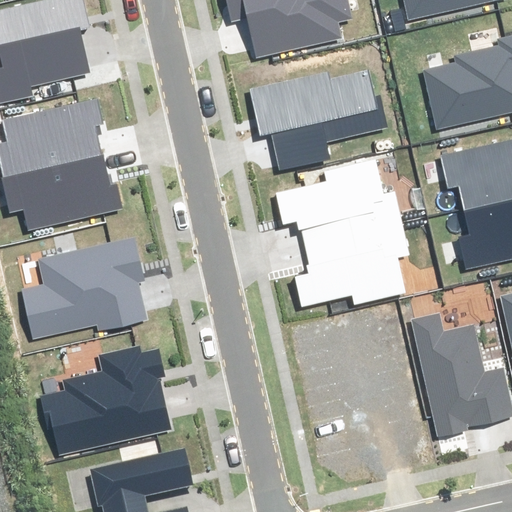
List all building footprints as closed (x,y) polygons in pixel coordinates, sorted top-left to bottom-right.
[(0,69),(0,101),(31,94),(29,85),(90,71),(80,30),(89,28),(82,0),(49,0),(0,11),(0,53),(3,68),(0,69)] [(228,0),(233,20),(249,16),(258,57),(341,38),(337,22),(351,19),(346,0),(228,0)] [(404,0),(408,19),(490,0),(404,0)] [(423,71),(436,127),(511,110),(511,35),(500,39),(502,46),(455,57),(456,63),(423,71)] [(327,71),(251,89),(262,136),(273,133),(281,169),(330,158),(326,140),(380,128),(367,73),(330,82),(327,71)] [(0,168),(2,177),(103,154),(96,126),(102,124),(97,101),(4,122),(9,142),(0,144),(0,168)] [(459,183),(465,210),(511,199),(511,140),(442,156),(448,186),(459,183)] [(103,154),(2,177),(10,212),(24,208),(29,230),(123,208),(117,185),(110,187),(103,154)] [(305,245),(402,223),(395,192),(384,195),(376,161),(327,172),(329,181),(276,193),(283,224),(299,220),(305,245)] [(511,258),(511,199),(465,210),(470,235),(460,238),(467,268),(511,258)] [(410,254),(402,223),(305,245),(312,274),(295,278),(302,306),(353,294),(355,304),(405,292),(397,257),(410,254)] [(23,290),(34,338),(98,324),(99,330),(146,319),(138,280),(143,279),(133,239),(39,261),(45,286),(23,290)] [(511,294),(503,297),(511,338),(511,294)] [(439,314),(412,321),(438,436),(467,430),(466,426),(511,415),(502,370),(483,374),(473,327),(443,333),(439,314)] [(54,426),(61,455),(169,431),(157,378),(164,377),(158,351),(140,355),(139,348),(99,357),(103,373),(63,382),(65,391),(41,396),(49,427),(54,426)] [(186,511),(185,506),(160,511),(147,511),(144,496),(192,485),(184,450),(90,471),(99,507),(103,506),(104,511),(186,511)]
